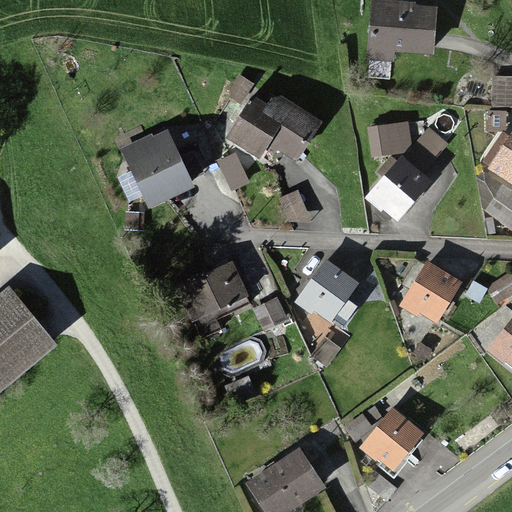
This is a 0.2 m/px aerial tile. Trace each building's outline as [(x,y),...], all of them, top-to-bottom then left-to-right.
[(382,0),(375,0),(372,55),(395,57),(395,42),(431,45),(434,4),(382,0)] [(511,78),(489,79),(490,110),(511,109),(511,78)] [(251,96),(227,132),(258,152),(270,133),(295,149),(315,118),(283,97),(273,111),(251,96)] [(511,122),(488,159),(511,175),(511,122)] [(387,131),(367,131),(367,152),(387,152),(387,131)] [(191,185),(166,132),(123,153),(148,206),(191,185)] [(369,194),(398,216),(431,174),(402,152),(369,194)] [(511,194),(504,189),(488,212),(511,227),(511,194)] [(297,191),(280,199),(289,218),(306,210),(297,191)] [(314,303),(329,315),(356,283),(326,258),(294,297),(309,309),(314,303)] [(234,259),(186,280),(200,312),(248,291),(234,259)] [(404,297),(434,316),(458,277),(429,259),(404,297)] [(9,286),(0,294),(0,384),(54,341),(9,286)] [(276,302),(253,313),(262,332),(285,321),(276,302)] [(511,319),(493,347),(511,360),(511,319)] [(332,334),(313,357),(325,367),(344,343),(332,334)] [(390,408),(359,444),(389,469),(420,434),(390,408)] [(300,450),(251,481),(270,511),(282,511),(324,486),(300,450)]
